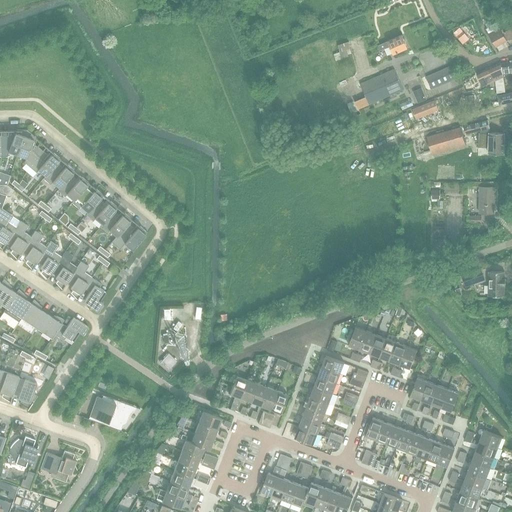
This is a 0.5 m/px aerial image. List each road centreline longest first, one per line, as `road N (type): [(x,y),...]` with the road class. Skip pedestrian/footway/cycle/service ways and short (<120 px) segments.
road 1 (residential): [(100,324),(159,236),(159,223),(31,115),(0,115)]
road 2 (residential): [(58,511),(95,448),(37,421)]
road 3 (residential): [(100,324),(0,256)]
